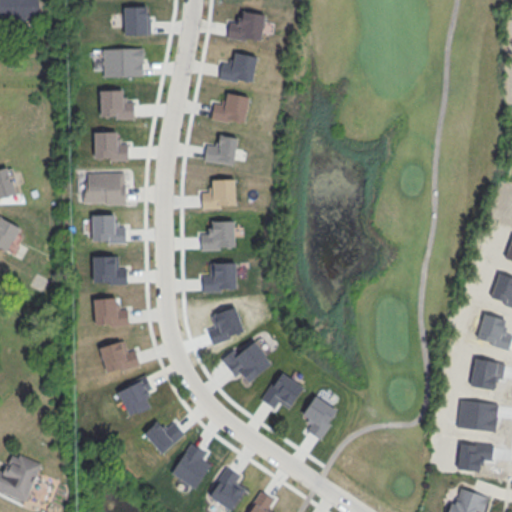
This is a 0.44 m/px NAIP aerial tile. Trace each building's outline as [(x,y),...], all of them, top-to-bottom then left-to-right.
[(0,0),(0,16),(39,17),(38,0),(0,0)] [(123,6),(146,5),(146,34),(124,35),(123,6)] [(265,14),(260,40),(245,37),(244,40),(226,37),(229,21),(236,22),(237,17),(240,18),(242,10),(265,14)] [(103,49),(104,77),(141,76),(140,47),(103,49)] [(257,55),(252,81),(237,78),(237,81),(218,77),(221,62),(229,63),(230,58),(233,59),(235,51),(257,55)] [(99,90),(122,89),(122,103),(133,102),(133,118),(115,118),(115,115),(100,116),(99,90)] [(249,95),(244,121),(229,118),(228,121),(210,118),(213,102),(221,103),(222,98),(225,99),(226,91),(249,95)] [(93,131),(116,130),(116,144),(127,143),(127,159),(109,159),(109,156),(94,157),(93,131)] [(237,136),(233,164),(203,160),(206,144),(214,145),(215,141),(218,142),(219,133),(237,136)] [(0,197),(18,192),(10,165),(0,167),(0,197)] [(87,172),(123,171),(124,187),(125,187),(125,204),(105,204),(105,202),(85,202),(84,181),(87,181),(87,172)] [(212,179),(234,178),(234,205),(220,205),(220,207),(201,208),(201,191),(208,191),(208,186),(212,186),(212,179)] [(91,214),(113,213),(113,227),(124,226),(125,242),(107,242),(106,239),(91,240),(91,214)] [(0,216),(19,227),(6,252),(0,248),(0,216)] [(211,220),(233,219),(234,246),(220,246),(220,249),(201,249),(200,233),(208,232),(208,227),(212,227),(211,220)] [(92,255),(115,254),(115,268),(126,268),(127,283),(108,283),(108,281),(93,281),(92,255)] [(213,262),(235,261),(235,288),(221,288),(221,291),(202,291),(202,275),(209,275),(209,270),(213,270),(213,262)] [(92,298),(115,296),(116,309),(127,308),(129,324),(110,325),(110,323),(95,324),(92,298)] [(99,347),(120,340),(124,353),(135,350),(140,364),(122,370),(121,367),(107,372),(99,347)] [(119,388),(131,415),(150,406),(146,396),(153,393),(146,377),(119,388)] [(170,473),(190,442),(204,452),(200,458),(210,464),(194,488),(170,473)] [(40,464),(24,501),(0,490),(0,471),(2,472),(5,464),(8,466),(8,464),(7,464),(11,455),(17,458),(19,455),(40,464)] [(209,495),(217,483),(215,481),(225,466),(239,475),(235,482),(245,488),(231,509),(209,495)] [(483,511),(488,496),(456,485),(447,511),(478,511),(479,511),(481,511),(483,511)] [(245,511),(260,490),(273,499),(267,508),(273,511),(245,511)]
